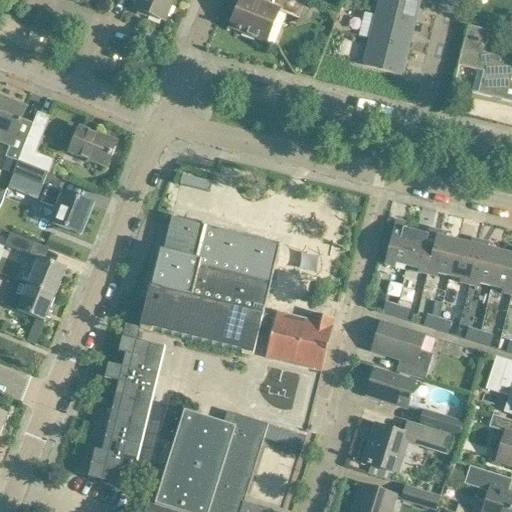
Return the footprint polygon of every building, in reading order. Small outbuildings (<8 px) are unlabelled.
[(127,0),(127,1),(137,5),(135,11),(165,22),(173,0),(127,0)] [(278,12),(299,20),(303,22),(308,10),(304,8),(306,2),(301,0),(265,0),(264,5),(250,0),(242,0),(231,29),(266,43),(278,12)] [(380,0),(377,15),(414,25),(417,12),(420,0),(380,0)] [(377,15),(370,41),(403,49),(408,50),(411,36),(414,25),(377,15)] [(458,66),(478,71),(472,94),(511,103),(511,61),(488,55),(488,56),(483,55),(489,32),(468,27),(458,66)] [(369,48),(364,67),(401,77),(404,64),(408,50),(403,49),(370,41),(369,48)] [(0,142),(10,146),(5,158),(18,164),(18,163),(23,151),(28,137),(33,125),(21,120),(26,109),(0,98),(0,142)] [(33,125),(28,137),(41,142),(43,137),(50,119),(38,114),(33,125)] [(116,145),(79,130),(70,153),(107,168),(116,145)] [(23,151),(18,163),(31,168),(44,173),(47,175),(52,163),(35,156),(23,151)] [(18,164),(13,176),(15,176),(22,179),(43,187),(47,175),(44,173),(18,163),(18,164)] [(15,176),(10,190),(17,193),(22,179),(15,176)] [(180,186),(210,194),(212,184),(182,176),(180,186)] [(92,206),(73,198),(47,187),(41,203),(58,210),(52,224),(80,235),(92,206)] [(261,326),(263,316),(281,245),(202,225),(202,226),(172,218),(164,252),(161,252),(152,288),(150,287),(150,290),(144,313),(140,329),(152,332),(152,331),(242,353),(242,354),(253,357),(261,326)] [(388,255),(385,266),(395,269),(396,265),(408,268),(416,233),(404,230),(405,224),(396,222),(394,228),(388,255)] [(416,233),(408,268),(418,271),(417,275),(427,277),(438,232),(429,230),(428,236),(416,233)] [(438,232),(427,277),(437,280),(438,275),(450,278),(459,243),(446,240),(447,235),(438,232)] [(11,235),(6,247),(28,257),(34,244),(11,235)] [(459,243),(450,278),(461,281),(460,285),(469,287),(480,243),(471,240),(470,246),(459,243)] [(480,243),(469,287),(479,289),(480,285),(492,288),(500,253),(488,250),(489,245),(480,243)] [(500,253),(492,288),(502,290),(501,295),(511,298),(511,296),(511,256),(500,253)] [(40,260),(29,286),(56,297),(66,270),(48,263),(40,260)] [(12,297),(8,308),(36,320),(45,323),(56,297),(29,286),(18,282),(16,281),(10,295),(12,297)] [(394,318),(398,307),(386,303),(382,314),(394,318)] [(435,304),(432,318),(439,320),(443,306),(435,304)] [(410,310),(398,307),(394,318),(406,322),(410,310)] [(332,328),(334,320),(312,315),(310,323),(277,314),(276,319),(263,316),(261,326),(273,329),(266,359),(322,373),(333,328),(332,328)] [(436,331),(439,320),(432,318),(427,316),(424,327),(436,331)] [(45,323),(36,320),(27,343),(36,346),(45,323)] [(448,335),(451,324),(439,320),(436,331),(448,335)] [(472,321),(469,329),(481,333),(484,324),(472,321)] [(377,337),(372,353),(400,362),(396,373),(425,382),(433,356),(420,352),(425,337),(381,323),(380,327),(383,327),(379,338),(377,337)] [(88,479),(88,480),(92,481),(116,486),(123,458),(137,462),(165,350),(137,343),(140,329),(126,325),(119,354),(126,355),(122,369),(108,365),(105,380),(119,383),(114,401),(113,407),(112,412),(102,453),(95,452),(89,475),(88,479)] [(477,344),(481,333),(469,329),(465,340),(477,344)] [(489,348),(493,337),(481,333),(477,344),(489,348)] [(503,381),(502,387),(511,390),(511,393),(510,399),(505,415),(511,416),(511,363),(509,362),(503,381)] [(415,383),(394,376),(375,370),(366,397),(407,410),(415,383)] [(148,503),(145,511),(268,511),(244,504),(264,439),(268,426),(234,415),(227,413),(224,425),(185,412),(184,413),(169,408),(159,441),(165,443),(174,446),(155,505),(148,503)] [(459,440),(463,425),(424,413),(420,428),(455,439),(459,440)] [(511,422),(505,420),(492,416),(488,428),(506,433),(496,463),(511,468),(511,422)] [(455,439),(420,428),(407,424),(404,435),(376,426),(363,465),(397,476),(407,443),(449,456),(455,439)] [(268,426),(264,439),(302,451),(306,438),(268,426)] [(511,511),(511,494),(509,493),(489,487),(493,476),(511,481),(511,480),(470,467),(464,485),(489,492),(482,511),(511,511)] [(391,511),(396,497),(379,492),(360,486),(352,511),(391,511)] [(440,498),(406,487),(402,500),(436,511),(440,498)]
